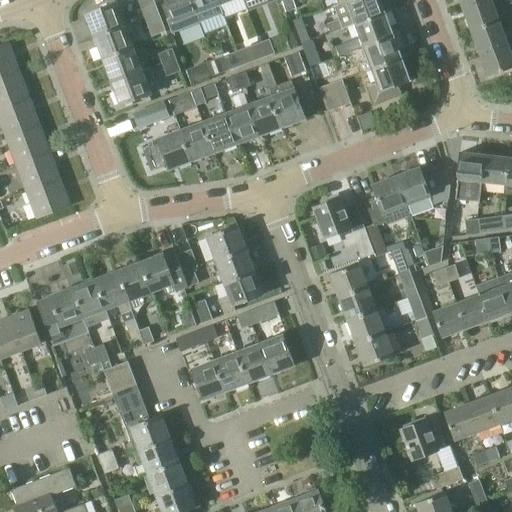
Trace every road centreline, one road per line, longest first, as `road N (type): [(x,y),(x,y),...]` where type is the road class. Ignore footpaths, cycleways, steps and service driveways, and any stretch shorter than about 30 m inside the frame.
road 1 (residential): [(339,383),(200,431),(165,340)]
road 2 (residential): [(41,0),(122,213)]
road 3 (residential): [(267,193),(468,116)]
road 4 (residential): [(339,383),(267,193)]
road 5 (residential): [(344,398),(511,336)]
road 6 (residential): [(122,213),(267,193)]
road 7 (residential): [(122,213),(0,259)]
road 8 (residential): [(468,116),(425,0)]
road 9 (residential): [(387,511),(344,398)]
